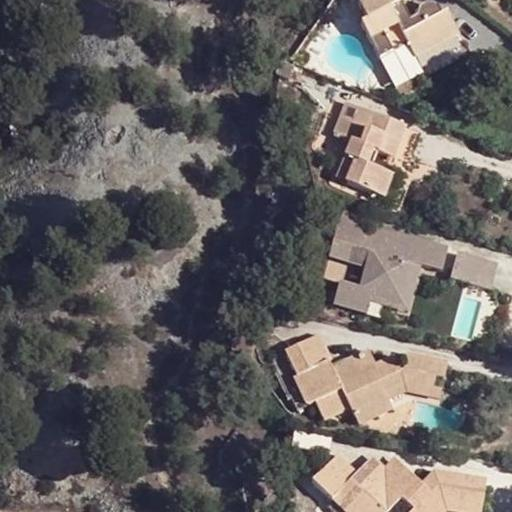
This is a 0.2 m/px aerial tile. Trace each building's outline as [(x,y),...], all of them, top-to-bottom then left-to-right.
[(406,46),(412,56),(414,62),(459,37),(447,15),(441,18),(403,38),(399,28),(391,12),(401,6),(410,0),(371,0),(357,8),(367,25),(362,28),(379,62),(393,55),(392,54),(406,46)] [(409,22),(401,6),(391,12),(399,28),(409,22)] [(409,22),(399,28),(403,38),(441,18),(437,9),(429,7),(420,11),(417,18),(409,22)] [(397,64),(412,56),(406,46),(392,54),(393,55),(397,64)] [(401,102),(419,93),(412,82),(395,92),(401,102)] [(375,155),(387,159),(394,162),(406,129),(346,107),(333,137),(350,144),(342,165),(351,169),(345,187),(384,202),(393,178),(388,176),(382,173),(369,169),(375,155)] [(382,173),(387,159),(375,155),(369,169),(382,173)] [(335,183),(345,187),(351,169),(342,165),(335,183)] [(342,215),(340,223),(361,229),(362,219),(342,215)] [(361,229),(340,223),(339,223),(329,259),(356,267),(359,252),(368,254),(364,269),(359,290),(339,285),(333,309),(365,317),(368,307),(371,298),(400,305),(410,265),(421,268),(441,274),(448,251),(395,238),(393,245),(385,244),(387,236),(361,229)] [(395,238),(387,236),(385,244),(393,245),(395,238)] [(356,267),(364,269),(368,254),(359,252),(356,267)] [(498,266),(457,255),(450,283),(491,293),(498,266)] [(410,308),(421,268),(410,265),(400,305),(410,308)] [(410,308),(400,305),(371,298),(368,307),(408,317),(410,308)] [(285,356),(296,379),(330,365),(318,341),(285,356)] [(371,410),(376,421),(394,413),(390,405),(387,398),(406,389),(438,395),(439,392),(432,390),(435,379),(444,381),(447,366),(401,356),(376,368),(369,352),(354,359),(356,364),(346,368),(344,364),(331,369),(330,365),(296,379),(294,380),(306,410),(316,406),(325,425),(353,413),(354,418),(371,410)] [(354,359),(344,364),(346,368),(356,364),(354,359)] [(407,397),(406,389),(387,398),(390,405),(407,397)] [(437,403),(438,395),(406,389),(407,397),(437,403)] [(360,430),(376,421),(371,410),(354,418),(360,430)] [(432,511),(442,503),(482,509),(486,485),(434,475),(423,486),(396,462),(385,473),(371,461),(358,474),(338,457),(312,484),(332,503),(342,511),(389,511),(400,501),(412,511),(432,511)] [(412,511),(400,501),(389,511),(412,511)] [(328,508),(331,511),(342,511),(332,503),(328,508)] [(444,511),(442,503),(432,511),(444,511)] [(481,511),(482,509),(442,503),(444,511),(481,511)]
